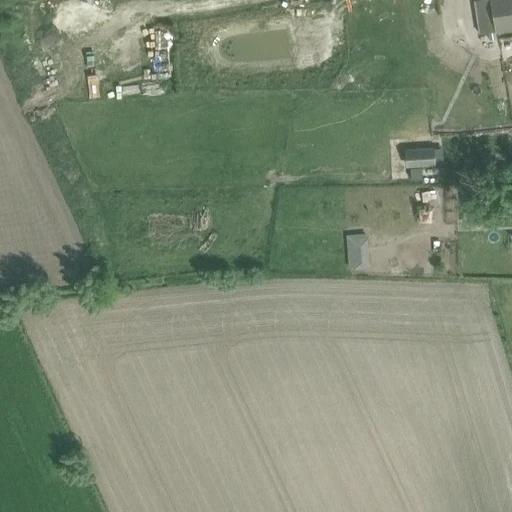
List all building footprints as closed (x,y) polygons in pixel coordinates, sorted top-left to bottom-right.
[(511,0),(490,0),(494,29),(511,27),(511,0)] [(434,147),(405,148),(406,166),(435,164),(434,147)] [(511,165),(497,166),(498,176),(511,175),(511,165)] [(488,184),(474,185),(474,199),(475,222),(475,225),(490,225),(511,223),(511,183),(500,184),(488,184)] [(474,199),(464,200),(465,223),(475,222),(474,199)] [(345,233),(346,266),(368,266),(366,232),(345,233)]
